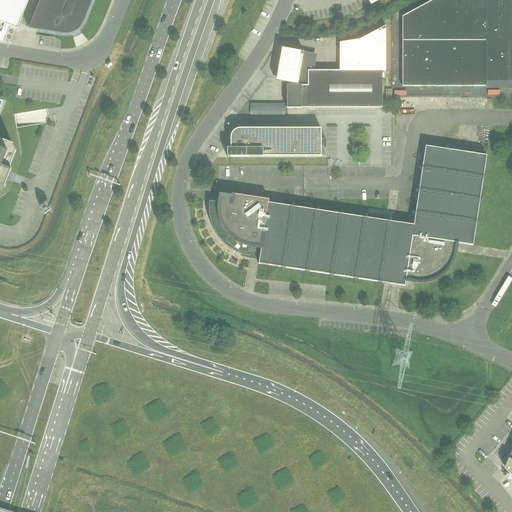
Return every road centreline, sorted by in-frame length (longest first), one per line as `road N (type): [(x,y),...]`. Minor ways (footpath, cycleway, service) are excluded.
road 1 (unclassified): [(471,341),(427,324),(230,294),(189,242),(181,163),(283,0)]
road 2 (motorway): [(172,357),(131,329),(120,281),(210,0)]
road 3 (primary): [(88,334),(199,0)]
road 4 (unknown): [(238,182),(392,188),(412,176),(433,127),(511,126)]
road 5 (primary): [(175,0),(71,288)]
road 6 (motorway): [(410,511),(357,442),(314,410),(172,357)]
road 7 (primary): [(57,332),(0,511)]
road 8 (primary): [(33,511),(81,356)]
road 9 (unclassified): [(0,50),(87,57),(104,45),(122,0)]
road 10 (unknown): [(511,389),(471,443),(511,495)]
